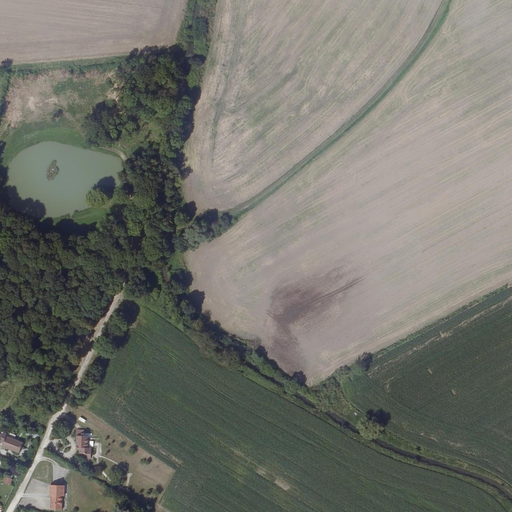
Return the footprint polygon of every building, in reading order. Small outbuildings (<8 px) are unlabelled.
[(153,260),(148,256),(143,261),(148,265),(153,260)] [(3,435),(0,444),(0,447),(3,449),(4,447),(16,451),(20,442),(3,435)] [(85,440),(85,442),(80,442),(79,455),(82,456),(81,460),(93,461),(93,455),(90,455),(91,443),(87,443),(87,440),(85,440)] [(5,476),(3,481),(9,484),(12,480),(5,476)] [(64,511),(64,497),(67,498),(67,487),(52,487),(52,497),(53,497),(53,511),(64,511)]
